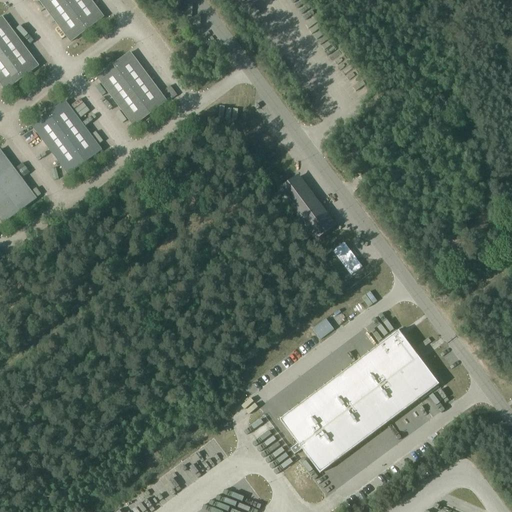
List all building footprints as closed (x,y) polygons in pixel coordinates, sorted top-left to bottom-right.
[(38,0),(70,42),(104,17),(90,0),(38,0)] [(2,17),(0,18),(0,84),(5,91),(39,66),(2,17)] [(130,53),(97,78),(133,127),(167,102),(130,53)] [(65,101),(32,126),(68,175),(102,150),(65,101)] [(0,220),(3,224),(36,199),(0,149),(0,220)] [(277,190),(315,241),(336,225),(298,175),(277,190)] [(362,267),(350,251),(344,242),(333,251),(351,275),(362,267)] [(320,474),(439,385),(399,331),(280,420),(298,444),(291,450),(295,455),(302,450),(320,474)]
